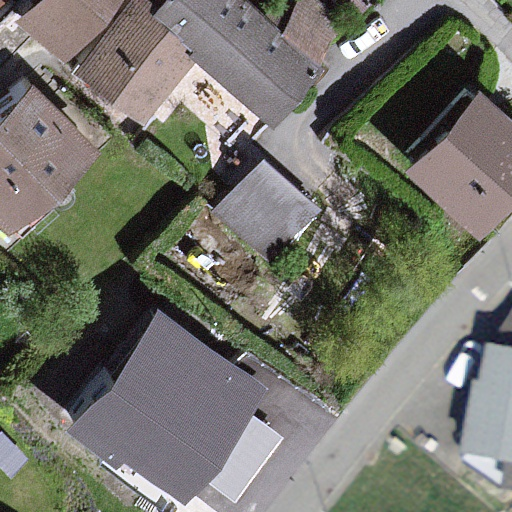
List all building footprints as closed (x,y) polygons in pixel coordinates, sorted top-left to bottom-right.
[(94,0),(6,0),(7,0),(53,43),(94,0)] [(187,45),(136,0),(114,0),(70,50),(134,105),(187,45)] [(304,58),(240,0),(150,0),(263,103),(304,58)] [(83,139),(24,74),(0,95),(0,210),(2,212),(83,139)] [(511,179),(511,125),(471,86),(405,153),(473,219),(511,179)] [(296,193),(254,155),(205,208),(260,258),(285,231),(272,219),(296,193)] [(157,309),(66,430),(186,507),(271,388),(157,309)] [(511,314),(487,347),(511,350),(511,314)] [(501,464),(511,465),(511,350),(487,347),(482,381),(474,380),(461,457),(501,464)] [(0,426),(0,460),(9,470),(26,454),(0,426)] [(511,490),(511,465),(501,464),(498,488),(511,490)]
